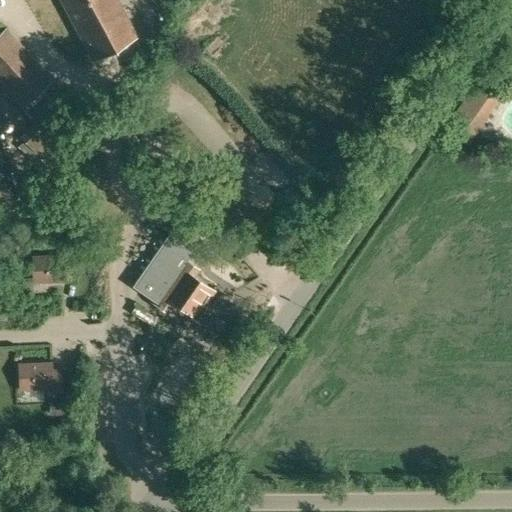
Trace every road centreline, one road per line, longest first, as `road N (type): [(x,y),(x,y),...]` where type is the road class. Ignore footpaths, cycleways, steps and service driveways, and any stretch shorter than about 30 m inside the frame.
road 1 (unclassified): [(299,296),(14,0)]
road 2 (unclassified): [(511,501),(147,505)]
road 3 (unclassified): [(299,296),(505,0)]
road 4 (unclassified): [(147,505),(299,296)]
road 5 (unknown): [(114,323),(128,263),(175,168)]
